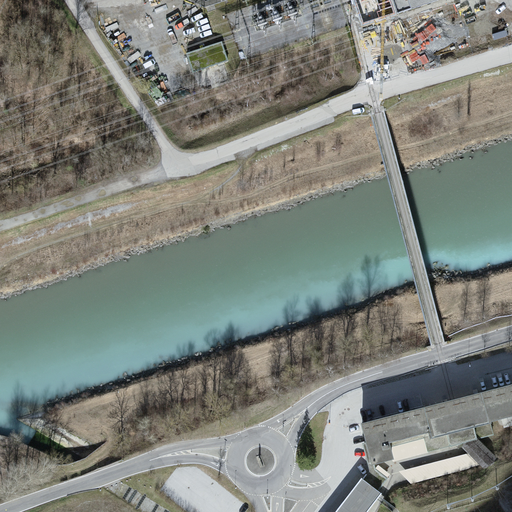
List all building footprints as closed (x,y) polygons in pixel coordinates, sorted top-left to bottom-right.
[(392,0),(397,13),(438,0),(392,0)] [(222,42),(187,54),(194,72),(228,60),(222,42)] [(373,466),(493,434),(490,424),(511,417),(511,385),(363,425),(367,442),(373,466)] [(378,491),(387,478),(374,469),(373,466),(367,442),(362,443),(370,471),(363,480),(378,491)] [(468,454),(396,473),(407,484),(479,465),(468,454)] [(378,491),(363,480),(338,511),(366,511),(381,493),(378,491)]
